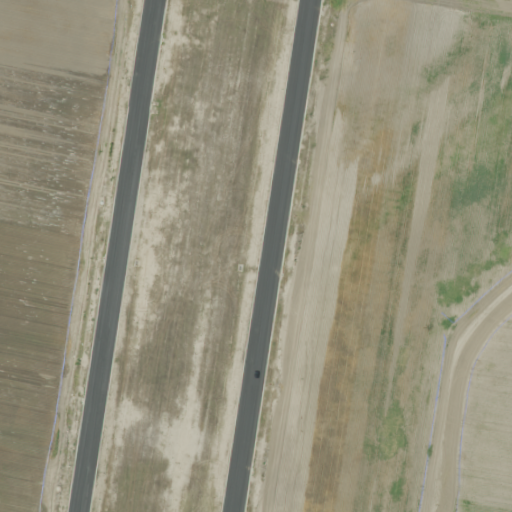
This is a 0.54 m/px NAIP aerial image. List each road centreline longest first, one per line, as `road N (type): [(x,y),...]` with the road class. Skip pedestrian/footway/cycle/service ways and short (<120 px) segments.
road 1 (trunk): [(234,511),(310,0)]
road 2 (trunk): [(158,0),(113,283)]
road 3 (trunk): [(113,283),(82,511)]
